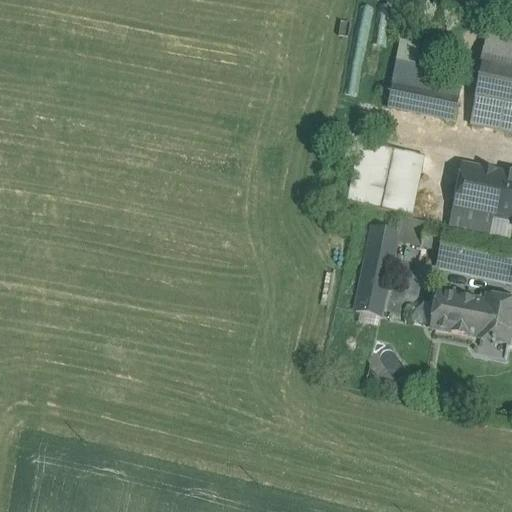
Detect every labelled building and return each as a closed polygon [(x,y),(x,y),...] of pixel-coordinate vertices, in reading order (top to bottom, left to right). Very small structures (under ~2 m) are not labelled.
[(511,29),(490,25),(482,63),(511,69),(511,29)] [(511,69),(482,63),(474,103),(475,103),(511,110),(511,69)] [(463,81),(396,67),(388,109),(454,123),(463,81)] [(511,110),(475,103),(470,126),(511,134),(511,110)] [(424,158),(359,144),(347,205),(412,218),(424,158)] [(504,174),(462,166),(452,213),(493,221),(494,221),(504,174)] [(511,175),(504,174),(494,221),(511,224),(511,226),(511,229),(511,228),(511,175)] [(493,221),(452,213),(449,229),(489,238),(493,221)] [(425,231),(412,228),(408,247),(421,249),(425,231)] [(397,235),(373,230),(356,314),(379,319),(397,235)] [(443,235),(425,231),(421,249),(439,253),(443,235)] [(511,249),(443,235),(439,253),(436,268),(511,284),(511,249)] [(479,303),(437,295),(437,296),(431,300),(430,306),(434,312),(430,331),(480,340),(488,300),(480,298),(479,303)] [(511,321),(511,304),(488,300),(480,340),(492,343),(492,345),(494,346),(495,343),(507,346),(511,321)] [(434,312),(430,306),(429,311),(411,307),(407,326),(430,331),(434,312)]
